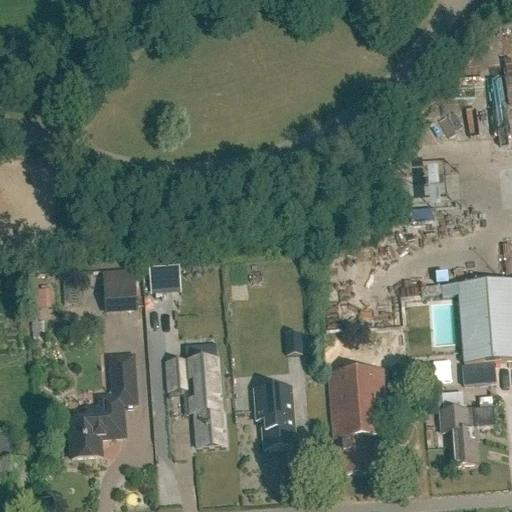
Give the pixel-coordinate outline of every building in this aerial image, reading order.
[(158,291),(174,290),(173,273),(157,274),(158,291)] [(135,276),(103,278),(104,296),(136,294),(135,276)] [(511,284),(457,289),(464,368),(494,366),(511,364),(511,284)] [(286,338),(287,358),(301,357),(300,337),(286,338)] [(227,414),(223,362),(168,367),(170,395),(185,394),(187,418),(196,417),(199,451),(227,449),(224,415),(227,414)] [(73,466),(103,463),(102,446),(126,444),(124,412),(138,411),(134,363),(112,365),(114,403),(101,404),(101,414),(86,415),(87,427),(70,428),(73,466)] [(464,368),(461,368),(463,389),(496,386),(494,366),(464,368)] [(369,475),(366,439),(387,438),(382,374),(329,377),(333,442),(338,441),(340,477),(369,475)] [(296,451),(292,391),(255,393),(257,424),(266,424),(266,434),(263,434),(264,453),(296,451)] [(463,414),(462,397),(442,398),(443,415),(439,415),(441,436),(448,436),(451,470),(478,468),(475,429),(493,428),(492,411),(463,414)] [(14,463),(13,438),(0,438),(0,502),(2,502),(2,503),(22,502),(22,498),(27,498),(25,462),(14,463)]
